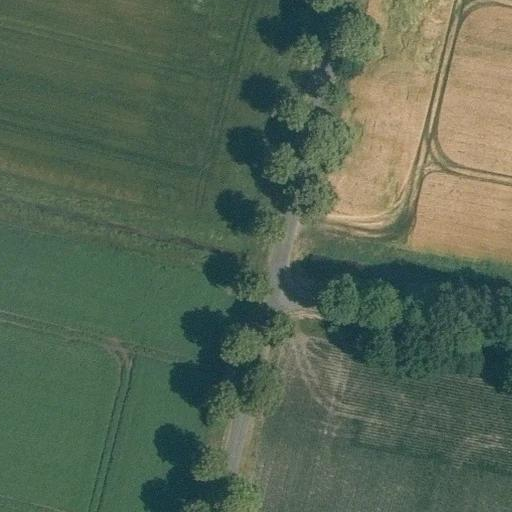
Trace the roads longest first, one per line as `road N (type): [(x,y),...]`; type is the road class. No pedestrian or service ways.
road 1 (unclassified): [(322,0),(254,275)]
road 2 (unclassified): [(254,275),(511,325)]
road 3 (unclassified): [(254,275),(196,511)]
